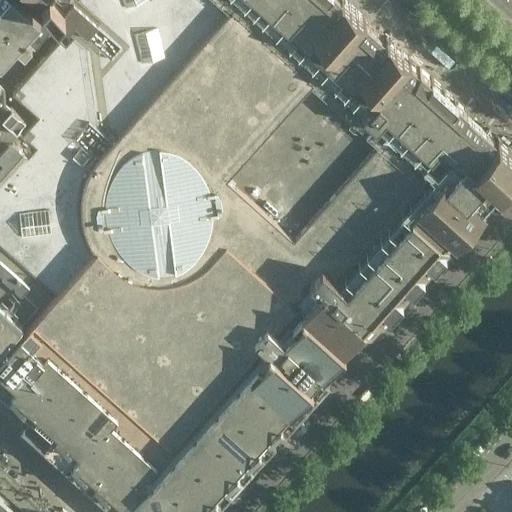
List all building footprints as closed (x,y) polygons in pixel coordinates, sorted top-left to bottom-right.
[(11,106),(25,119),(22,124),(17,129),(34,144),(0,182),(0,254),(7,247),(36,273),(21,290),(37,305),(0,346),(0,385),(32,414),(41,421),(142,511),(190,511),(195,507),(214,487),(222,494),(321,384),(314,378),(340,348),(366,319),(372,324),(377,318),(379,319),(451,238),(449,237),(454,230),(456,232),(483,202),(481,200),(498,181),(500,183),(511,169),(511,149),(497,136),(495,138),(475,120),(465,111),(467,110),(455,100),(456,99),(431,77),(430,77),(419,67),(418,69),(409,60),(410,58),(386,36),(384,38),(363,20),(365,18),(345,0),(35,0),(42,5),(56,18),(55,18),(67,29),(73,22),(79,26),(65,42),(59,37),(0,103),(0,113),(2,115),(11,106)] [(17,0),(0,0),(0,24),(31,53),(51,30),(17,0)] [(0,24),(0,64),(16,47),(27,57),(31,53),(0,24)] [(0,346),(37,305),(21,290),(36,273),(7,247),(0,254),(0,182),(34,144),(17,129),(22,124),(25,119),(11,106),(2,115),(0,113),(0,346)] [(0,511),(46,511),(47,507),(13,477),(0,465),(0,511)]
